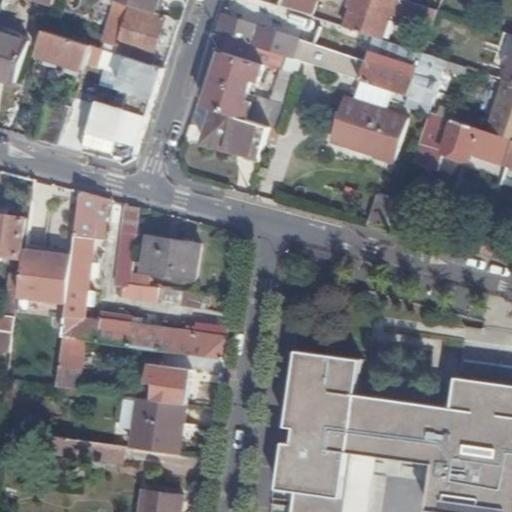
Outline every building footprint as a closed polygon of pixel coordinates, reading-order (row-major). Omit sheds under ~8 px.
[(157,15),(161,0),(108,0),(134,8),(157,15)] [(310,0),(282,0),(280,7),(314,18),(318,3),(310,0)] [(413,1),(407,0),(356,0),(347,29),(383,41),(393,11),(434,25),(440,10),(437,9),(413,1)] [(413,0),(413,1),(437,9),(439,0),(413,0)] [(119,55),(152,67),(166,19),(157,15),(134,8),(126,35),(121,49),(119,55)] [(354,58),(226,15),(220,35),(229,38),(288,57),(411,97),(425,54),(406,48),(402,63),(373,53),(365,74),(350,69),(354,58)] [(30,43),(0,31),(0,79),(17,85),(30,43)] [(87,72),(88,67),(95,47),(47,32),(39,56),(87,72)] [(113,46),(121,49),(126,35),(116,32),(113,46)] [(288,57),(229,38),(225,52),(266,66),(283,72),(288,57)] [(138,157),(166,71),(152,67),(119,55),(95,47),(88,67),(126,78),(122,89),(125,90),(124,95),(131,97),(131,98),(132,99),(128,113),(101,104),(93,131),(70,123),(61,147),(125,164),(138,157)] [(266,66),(225,52),(207,106),(280,129),(297,76),(283,72),(272,102),(260,98),(256,110),(251,108),(254,103),(248,100),(254,81),(260,83),(266,66)] [(471,69),(425,54),(411,97),(407,107),(446,118),(450,105),(458,82),(459,76),(468,79),(471,69)] [(511,82),(507,81),(490,133),(511,140),(511,82)] [(466,85),(458,82),(450,105),(459,107),(466,85)] [(377,158),(396,164),(411,119),(347,98),(333,140),(378,155),(377,158)] [(37,141),(61,147),(70,123),(74,109),(70,108),(51,102),(37,141)] [(274,130),(217,111),(206,142),(264,161),(274,130)] [(456,122),(474,128),(477,118),(457,111),(454,121),(456,122)] [(474,128),(456,122),(446,153),(471,161),(474,153),(508,164),(511,150),(511,140),(490,133),(474,128)] [(511,165),(508,164),(501,185),(511,188),(511,165)] [(113,201),(85,194),(77,249),(70,299),(64,339),(86,342),(226,362),(229,339),(103,321),(102,324),(87,322),(99,239),(107,240),(113,201)] [(378,196),(368,228),(384,232),(394,202),(378,196)] [(139,235),(142,214),(131,212),(128,233),(139,235)] [(29,221),(0,215),(0,256),(23,260),(29,221)] [(137,251),(139,235),(128,233),(126,249),(137,251)] [(205,248),(152,240),(148,275),(200,283),(205,248)] [(70,299),(77,249),(29,242),(22,292),(70,299)] [(481,245),(477,257),(507,264),(510,253),(481,245)] [(132,286),(137,251),(126,249),(119,298),(208,310),(210,298),(132,286)] [(17,297),(23,278),(11,274),(5,294),(17,297)] [(15,315),(0,314),(0,349),(13,350),(15,315)] [(86,342),(64,339),(58,388),(80,391),(86,342)] [(345,511),(354,457),(438,468),(434,496),(462,501),(463,493),(476,495),(477,489),(487,490),(486,496),(497,497),(497,504),(511,506),(511,409),(456,403),(455,410),(360,396),(365,361),(301,353),(279,509),(295,511),(294,511),(345,511)] [(193,373),(160,368),(161,365),(151,364),(151,371),(155,371),(153,387),(157,388),(156,400),(188,405),(193,373)] [(142,400),(135,449),(137,450),(182,457),(190,407),(142,400)] [(135,449),(52,438),(49,454),(141,468),(143,453),(137,452),(137,450),(135,449)] [(147,493),(146,502),(185,507),(186,499),(147,493)] [(184,511),(185,507),(146,502),(144,511),(184,511)]
